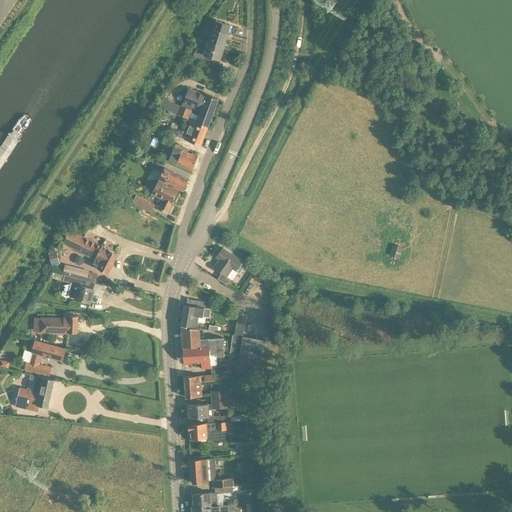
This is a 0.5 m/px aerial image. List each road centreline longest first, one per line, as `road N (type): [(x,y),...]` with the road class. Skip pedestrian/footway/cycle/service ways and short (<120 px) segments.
road 1 (tertiary): [(181,269),(268,61),(273,0)]
road 2 (residential): [(181,269),(187,211),(250,34)]
road 3 (tertiary): [(177,511),(168,315),(181,269)]
road 4 (track): [(296,56),(221,216),(193,244)]
